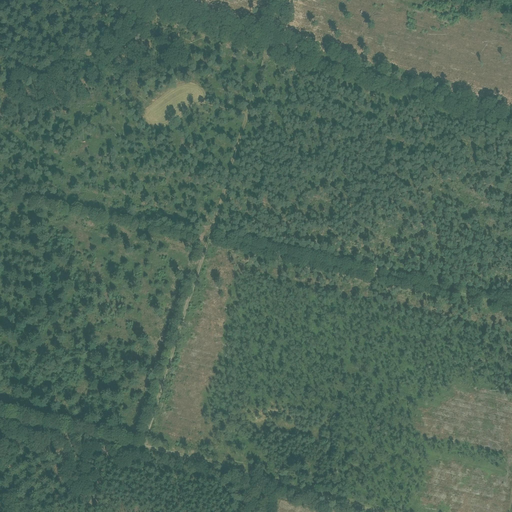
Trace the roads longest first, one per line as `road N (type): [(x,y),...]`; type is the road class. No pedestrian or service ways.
road 1 (track): [(377,511),(145,446),(273,37)]
road 2 (track): [(0,416),(145,446)]
